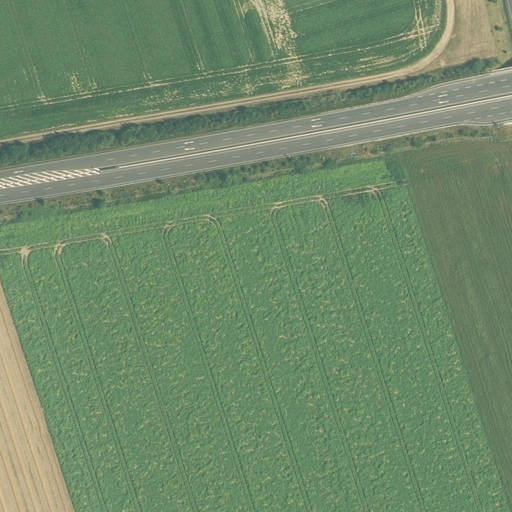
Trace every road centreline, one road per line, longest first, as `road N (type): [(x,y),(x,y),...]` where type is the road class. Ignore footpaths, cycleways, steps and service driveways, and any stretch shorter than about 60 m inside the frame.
road 1 (trunk): [(511,86),(0,180)]
road 2 (trunk): [(0,197),(511,109)]
road 3 (track): [(448,0),(446,38),(427,62),(405,72),(0,143)]
